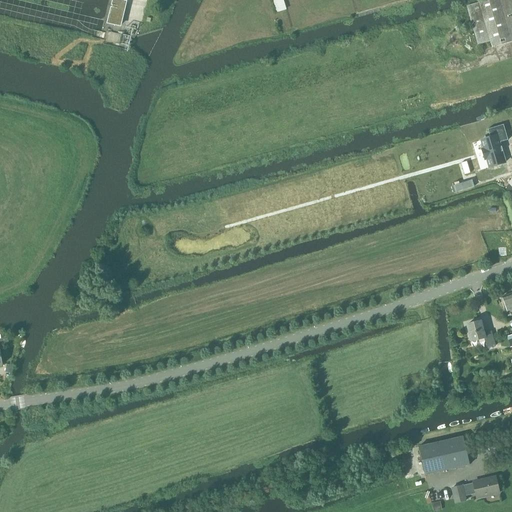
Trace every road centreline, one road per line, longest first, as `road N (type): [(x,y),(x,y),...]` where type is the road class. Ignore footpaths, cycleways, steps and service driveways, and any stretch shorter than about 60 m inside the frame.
road 1 (tertiary): [(0,404),(148,380),(511,266)]
road 2 (track): [(0,104),(58,123),(83,144),(81,176),(48,249),(0,269)]
